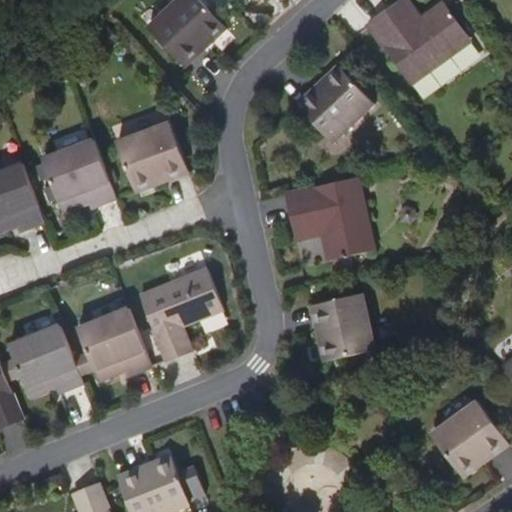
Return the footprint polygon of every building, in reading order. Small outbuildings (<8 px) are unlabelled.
[(212,44),(228,29),(201,0),(182,0),(153,28),(182,60),(206,38),(212,44)] [(422,17),(409,0),(401,0),(390,8),(405,29),(422,17)] [(412,82),(471,39),(443,2),(422,17),(405,29),(390,8),(369,23),(412,82)] [(188,66),(212,44),(206,38),(182,60),(188,66)] [(333,140),(375,102),(340,64),(324,78),(330,85),(304,108),(333,140)] [(304,108),(330,85),(324,78),(298,101),(304,108)] [(187,166),(172,123),(120,141),(137,191),(156,185),(153,178),(187,166)] [(119,197),(98,139),(45,158),(59,199),(86,190),(90,203),(92,207),(119,197)] [(46,220),(26,163),(0,171),(0,217),(16,212),(20,226),(22,229),(46,220)] [(156,185),(190,173),(187,166),(153,178),(156,185)] [(375,247),(359,174),(288,190),(293,216),(319,209),(323,231),(329,257),(375,247)] [(90,203),(86,190),(59,199),(64,212),(90,203)] [(323,231),(319,209),(293,216),(297,237),(323,231)] [(0,232),(20,226),(16,212),(0,217),(0,232)] [(511,261),(507,255),(490,267),(499,282),(511,272),(511,261)] [(183,327),(225,311),(210,271),(142,296),(166,361),(193,352),(183,327)] [(374,347),(363,292),(319,301),(326,334),(320,336),(325,357),(374,347)] [(326,334),(319,301),(313,303),(320,336),(326,334)] [(155,366),(132,308),(80,328),(90,355),(96,370),(123,359),(128,372),(129,375),(155,366)] [(77,360),(63,324),(13,344),(24,371),(29,386),(56,376),(60,386),(62,392),(85,382),(82,375),(77,360)] [(9,377),(0,354),(0,426),(24,417),(14,392),(9,377)] [(96,370),(90,355),(77,360),(82,375),(96,370)] [(100,382),(128,372),(123,359),(96,370),(100,382)] [(29,386),(24,371),(9,377),(14,392),(29,386)] [(34,397),(60,386),(56,376),(29,386),(34,397)] [(509,437),(483,400),(437,433),(467,476),(486,463),(480,457),(509,437)] [(486,463),(511,444),(511,441),(509,437),(480,457),(486,463)] [(164,511),(189,503),(171,455),(150,462),(153,471),(121,483),(131,511),(164,511)] [(121,483),(153,471),(150,462),(118,474),(121,483)] [(111,511),(100,484),(75,492),(81,511),(111,511)]
